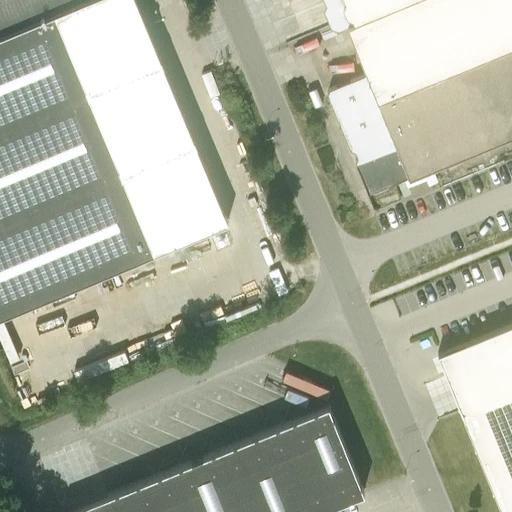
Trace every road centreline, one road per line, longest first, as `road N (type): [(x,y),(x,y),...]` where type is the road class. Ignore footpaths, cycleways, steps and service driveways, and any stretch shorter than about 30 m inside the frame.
road 1 (unclassified): [(0,456),(352,307)]
road 2 (unclassified): [(352,307),(226,0)]
road 3 (unclassified): [(437,511),(352,307)]
